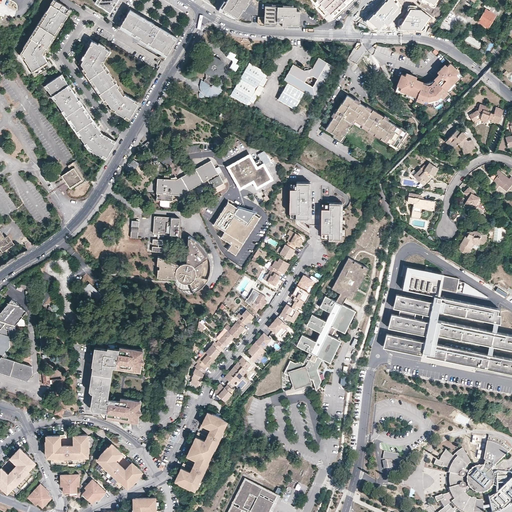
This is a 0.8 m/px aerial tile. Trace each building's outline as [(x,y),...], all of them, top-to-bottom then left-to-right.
[(33,77),(50,66),(43,55),(70,10),(54,0),(53,0),(19,55),(33,77)] [(96,0),(94,3),(110,14),(118,0),(96,0)] [(251,0),(224,0),(218,10),(223,14),(230,17),(238,20),(251,0)] [(347,0),(321,0),(334,14),(347,0)] [(402,8),(393,0),(384,0),(366,20),(380,28),(385,27),(402,8)] [(489,10),(492,5),(487,1),(483,7),(489,10)] [(260,25),(264,25),(264,23),(282,24),(282,26),(299,27),(300,11),(296,11),(296,7),(293,7),(293,5),(265,4),(264,17),(258,17),(257,23),(260,25)] [(501,10),(492,5),(489,10),(498,15),(501,10)] [(429,17),(411,7),(399,27),(421,29),(429,17)] [(120,26),(166,56),(178,36),(131,8),(130,9),(120,26)] [(496,16),(486,10),(477,23),(488,29),(488,28),(490,30),(493,25),(491,24),(496,16)] [(125,116),(129,118),(138,102),(123,93),(102,63),(109,51),(92,41),(87,49),(83,55),(77,64),(108,109),(114,112),(114,111),(119,115),(124,117),(125,116)] [(237,60),(234,58),(236,54),(230,51),(226,57),(231,59),(232,60),(233,62),(229,68),(235,71),(238,65),(235,64),(237,60)] [(204,72),(205,73),(205,82),(203,86),(200,86),(200,89),(203,93),(206,96),(207,96),(208,96),(209,97),(213,96),(217,95),(218,94),(220,90),(221,86),(221,83),(220,81),(213,84),(213,77),(213,78),(214,78),(223,72),(223,61),(214,56),(204,61),(204,72)] [(312,69),(304,71),(293,64),(283,80),(287,83),(278,99),(294,109),(304,93),(316,99),(335,67),(318,57),(312,69)] [(447,93),(463,77),(458,72),(459,71),(457,69),(456,70),(448,62),(445,65),(445,64),(436,73),(437,73),(428,82),(417,77),(406,72),(406,73),(402,71),(396,69),(394,75),(400,78),(397,84),(394,91),(415,99),(422,102),(433,107),(447,93)] [(265,72),(249,63),(230,95),(246,104),(248,100),(252,103),(257,95),(259,96),(264,87),(262,86),(267,79),(263,76),(265,72)] [(102,155),(106,158),(114,144),(110,142),(111,140),(107,138),(106,139),(100,136),(99,134),(101,133),(96,126),(94,127),(91,122),(92,121),(90,117),(89,117),(88,118),(83,110),(84,109),(82,105),(80,106),(77,101),(78,100),(61,74),(44,86),(51,96),(53,95),(56,99),(54,100),(54,101),(61,111),(62,111),(63,110),(66,115),(65,116),(65,117),(68,120),(69,119),(75,127),(73,128),(76,132),(77,131),(81,136),(79,137),(84,144),(86,143),(89,148),(91,149),(90,151),(91,151),(101,157),(102,155)] [(359,101),(347,93),(346,95),(353,99),(352,100),(358,103),(359,101)] [(366,105),(359,101),(358,103),(352,100),(353,99),(346,95),(341,103),(340,103),(336,109),(334,112),(335,113),(336,114),(334,117),(333,116),(325,129),(334,134),(333,136),(342,141),(343,138),(366,152),(377,135),(398,148),(403,141),(404,142),(406,138),(405,137),(409,131),(405,129),(406,128),(400,124),(400,126),(387,118),(383,115),(384,114),(378,111),(378,112),(366,105)] [(378,111),(367,104),(366,105),(378,112),(378,111)] [(500,117),(502,110),(495,107),(493,114),(487,112),(489,108),(479,104),(477,110),(469,115),(474,123),(480,120),(482,121),(483,121),(485,121),(487,120),(487,119),(498,123),(500,117)] [(448,145),(452,149),(457,144),(461,148),(463,153),(474,149),(473,144),(471,139),(467,140),(464,137),(465,136),(463,133),(462,132),(461,132),(459,133),(456,130),(445,141),(448,145)] [(89,148),(86,143),(84,144),(83,145),(87,150),(90,152),(91,151),(90,151),(91,149),(89,148)] [(243,144),(233,147),(235,153),(245,150),(243,144)] [(270,178),(259,158),(252,162),(248,156),(228,167),(239,187),(253,179),(257,186),(270,178)] [(126,169),(131,173),(135,168),(136,168),(139,163),(132,159),(126,169)] [(179,195),(218,173),(211,160),(176,180),(157,178),(156,194),(157,194),(157,200),(172,201),(172,195),(179,195)] [(67,166),(69,170),(73,168),(81,180),(69,188),(70,189),(73,187),(74,188),(85,181),(73,162),(67,166)] [(429,174),(432,175),(433,176),(438,168),(429,163),(426,166),(423,171),(420,168),(413,176),(423,185),(430,178),(428,176),(429,174)] [(73,168),(69,170),(61,176),(63,179),(65,178),(67,182),(66,183),(69,188),(81,180),(73,168)] [(495,182),(499,185),(506,191),(511,183),(511,178),(510,177),(509,179),(497,170),(494,174),(496,176),(494,178),(493,180),(495,182)] [(219,185),(223,183),(219,176),(208,182),(212,189),(213,188),(215,191),(220,188),(219,185)] [(310,201),(311,182),(296,181),(296,183),(309,183),(308,218),(296,218),(296,219),(310,220),(310,201)] [(309,183),(296,183),(296,189),(290,188),(289,212),(296,212),(296,218),(308,218),(309,183)] [(475,205),(479,198),(472,194),(474,192),(468,187),(463,192),(468,197),(463,207),(469,211),(473,204),(475,205)] [(264,193),(256,197),(259,203),(267,198),(264,193)] [(426,207),(432,208),(434,201),(427,200),(424,199),(420,195),(408,193),(407,202),(413,203),(411,214),(419,215),(421,208),(426,209),(426,207)] [(259,222),(261,219),(254,214),(255,213),(239,208),(238,209),(228,202),(213,225),(225,233),(221,239),(232,246),(228,251),(236,257),(259,222)] [(321,233),(321,238),(329,238),(341,238),(341,204),(329,204),(329,202),(321,202),(321,209),(321,221),(321,233)] [(178,235),(179,218),(154,216),(153,233),(165,234),(170,234),(178,235)] [(288,240),(286,244),(293,248),(295,244),(299,246),(301,243),(303,239),(300,237),(301,235),(293,231),(291,235),(293,236),(290,241),(288,240)] [(485,238),(486,233),(486,231),(467,232),(465,234),(457,250),(466,254),(471,244),(483,244),(483,242),(485,238)] [(0,233),(0,251),(1,253),(11,246),(5,237),(3,238),(0,233)] [(207,252),(204,247),(200,243),(196,240),(191,237),(188,236),(186,263),(184,263),(183,263),(180,264),(180,265),(158,256),(157,265),(159,266),(159,269),(158,269),(157,277),(177,279),(178,280),(179,281),(180,282),(181,282),(182,283),(183,283),(184,283),(185,283),(186,283),(187,283),(189,283),(193,293),(195,291),(200,288),(203,284),(204,283),(207,279),(209,274),(210,268),(210,263),(209,257),(207,252)] [(286,244),(285,243),(281,250),(279,252),(289,258),(291,255),(293,252),(295,249),(293,248),(286,244)] [(317,369),(322,358),(331,363),(343,339),(334,335),(337,330),(346,334),(358,309),(345,303),(348,298),(353,301),(370,266),(348,256),(332,288),(341,292),(337,301),(325,296),(320,306),(331,311),(326,321),(312,314),(307,325),(321,332),(316,341),(302,334),(301,337),(297,345),(309,351),(304,362),(300,360),(295,362),(290,360),(283,373),(290,376),(294,389),(312,383),(311,379),(314,379),(317,390),(321,381),(317,369)] [(289,263),(280,257),(278,261),(276,259),(272,265),(271,265),(268,268),(270,269),(280,275),(282,272),(284,273),(286,270),(284,269),(285,267),(286,268),(289,263)] [(387,336),(384,349),(511,375),(511,361),(437,346),(439,337),(511,351),(511,337),(438,322),(440,313),(500,326),(501,316),(498,316),(499,311),(440,298),(442,290),(489,299),(489,298),(459,279),(407,268),(403,291),(434,298),(433,304),(397,296),(394,306),(394,310),(400,311),(430,317),(429,324),(392,316),(390,325),(388,330),(395,331),(426,337),(425,344),(387,336)] [(280,275),(270,269),(268,273),(271,274),(267,280),(276,285),(278,281),(277,281),(278,278),(280,275)] [(315,280),(303,273),(301,278),(302,279),(300,282),(299,281),(297,284),(309,291),(315,280)] [(92,305),(102,295),(89,284),(84,289),(80,293),(92,305)] [(298,305),(300,307),(309,291),(297,284),(294,289),(295,290),(293,294),(292,293),(290,296),(295,299),(293,303),(298,305)] [(266,296),(261,293),(259,296),(258,295),(254,302),(252,301),(250,305),(257,311),(259,307),(260,307),(263,307),(265,304),(267,300),(264,299),(266,296)] [(11,299),(0,313),(0,321),(5,323),(15,326),(21,318),(26,311),(11,299)] [(298,305),(293,303),(291,306),(286,303),(284,307),(285,308),(285,309),(283,308),(280,314),(290,320),(298,305)] [(239,313),(237,316),(239,318),(245,323),(248,320),(250,318),(251,319),(254,315),(247,309),(242,315),(239,313)] [(278,334),(287,324),(277,316),(274,319),(276,320),(272,324),(271,323),(268,326),(278,334)] [(21,318),(15,326),(17,327),(24,326),(24,321),(21,318)] [(245,323),(239,318),(228,331),(234,336),(236,337),(243,329),(244,327),(245,323)] [(5,323),(2,326),(4,327),(4,329),(8,330),(9,340),(16,342),(15,326),(5,323)] [(2,326),(0,328),(0,354),(3,355),(6,352),(10,347),(9,340),(8,330),(4,329),(4,327),(2,326)] [(228,331),(227,330),(216,343),(223,348),(223,349),(228,342),(234,336),(228,331)] [(271,338),(263,332),(260,336),(259,337),(255,341),(262,348),(271,338)] [(48,344),(47,334),(39,336),(41,345),(48,344)] [(223,348),(216,343),(214,341),(205,352),(208,354),(214,359),(218,355),(217,354),(219,351),(220,352),(223,348)] [(251,346),(247,351),(252,356),(250,358),(253,361),(254,362),(262,353),(263,354),(266,350),(262,348),(255,341),(251,346)] [(50,360),(49,347),(41,349),(43,361),(50,360)] [(135,399),(127,398),(127,400),(120,399),(120,400),(108,398),(112,368),(135,371),(135,370),(138,370),(138,366),(142,367),(142,363),(143,358),(143,355),(140,355),(141,351),(138,350),(138,349),(130,347),(130,350),(119,349),(114,348),(114,350),(107,349),(102,348),(101,350),(97,350),(96,355),(98,355),(97,361),(101,362),(101,367),(93,365),(90,384),(92,385),(91,393),(93,393),(91,402),(108,405),(106,416),(106,418),(138,423),(139,412),(141,402),(135,401),(135,399)] [(0,372),(28,381),(32,376),(31,366),(6,358),(7,353),(6,352),(3,355),(0,358),(0,372)] [(214,359),(208,354),(202,361),(200,359),(197,362),(198,363),(205,370),(208,366),(209,367),(213,363),(215,360),(214,359)] [(96,355),(94,355),(93,365),(101,367),(101,362),(97,361),(98,355),(96,355)] [(240,371),(244,374),(247,371),(246,370),(251,364),(242,356),(238,361),(234,366),(240,371)] [(191,383),(197,386),(199,381),(200,382),(204,374),(202,373),(205,370),(198,363),(195,366),(196,368),(193,374),(194,374),(192,378),(193,378),(191,383)] [(229,371),(224,377),(233,384),(237,380),(238,381),(244,374),(240,371),(234,366),(229,371)] [(61,379),(49,380),(50,384),(52,384),(53,395),(63,394),(61,379)] [(232,388),(227,384),(225,387),(220,382),(218,385),(218,387),(215,390),(214,392),(225,401),(231,393),(229,391),(232,388)] [(108,405),(91,402),(90,408),(99,409),(99,411),(102,415),(106,416),(108,405)] [(65,410),(56,407),(54,414),(62,417),(65,410)] [(215,448),(223,431),(223,430),(227,421),(223,419),(224,418),(220,416),(216,414),(212,412),(212,413),(208,411),(204,420),(200,428),(202,429),(206,426),(211,428),(208,434),(205,440),(201,438),(200,432),(198,431),(194,442),(194,443),(192,449),(190,450),(185,460),(187,460),(191,457),(196,459),(193,465),(191,471),(186,469),(186,463),(184,463),(176,480),(180,482),(179,483),(187,486),(190,488),(191,487),(195,489),(200,479),(201,479),(209,462),(208,462),(206,461),(212,447),(214,447),(215,448)] [(75,444),(61,444),(61,439),(60,435),(47,435),(47,439),(46,439),(46,452),(47,452),(47,456),(51,456),(51,463),(52,463),(84,463),(85,463),(85,455),(89,455),(89,451),(89,438),(88,438),(88,434),(74,434),(74,439),(75,444)] [(446,472),(449,473),(450,473),(450,480),(451,487),(446,489),(447,493),(442,496),(441,495),(434,497),(436,502),(438,501),(442,508),(449,503),(454,508),(459,511),(483,511),(482,501),(476,501),(475,500),(475,499),(472,498),(472,499),(469,498),(463,493),(465,491),(463,488),(464,487),(465,486),(465,484),(464,483),(463,483),(462,483),(462,477),(464,477),(464,476),(465,476),(465,475),(465,474),(464,473),(463,472),(467,474),(466,477),(466,480),(466,483),(468,488),(471,491),(474,493),(478,494),(481,494),(486,492),(492,487),(497,487),(498,492),(489,496),(492,511),(511,511),(511,505),(511,504),(511,472),(497,471),(493,472),(491,470),(494,467),(488,465),(486,465),(488,461),(494,466),(511,449),(504,443),(504,442),(493,437),(488,435),(483,460),(485,460),(482,466),(479,466),(476,466),(474,467),(471,469),(469,472),(464,469),(465,468),(466,467),(466,466),(467,464),(470,462),(460,447),(456,449),(451,455),(444,449),(440,453),(437,460),(435,460),(434,464),(439,466),(441,467),(441,466),(447,468),(446,472)] [(122,452),(112,443),(109,446),(108,446),(100,455),(101,455),(98,459),(100,461),(96,467),(97,467),(120,488),(121,489),(126,483),(129,486),(136,479),(139,476),(138,475),(143,470),(133,462),(132,462),(131,463),(130,464),(126,469),(116,459),(119,455),(122,452)] [(36,461),(20,447),(10,458),(17,464),(8,474),(1,467),(0,468),(0,484),(8,492),(11,488),(17,494),(22,489),(21,488),(33,475),(33,476),(38,470),(33,465),(36,461)] [(208,462),(214,447),(212,447),(206,461),(208,462)] [(79,474),(60,474),(61,486),(63,486),(63,489),(63,490),(77,489),(77,485),(80,485),(79,474)] [(245,477),(227,511),(271,511),(280,495),(245,477)] [(106,492),(92,480),(85,487),(87,489),(84,492),(94,502),(97,499),(99,501),(102,497),(106,492)] [(49,491),(40,483),(28,497),(36,504),(38,503),(41,506),(50,496),(47,493),(49,491)] [(94,502),(84,492),(83,493),(93,503),(94,502)] [(52,497),(50,496),(41,506),(43,507),(52,497)] [(156,497),(132,499),(133,510),(131,510),(131,511),(140,511),(141,511),(155,511),(156,511),(156,510),(156,506),(155,506),(155,502),(156,501),(156,497)]
